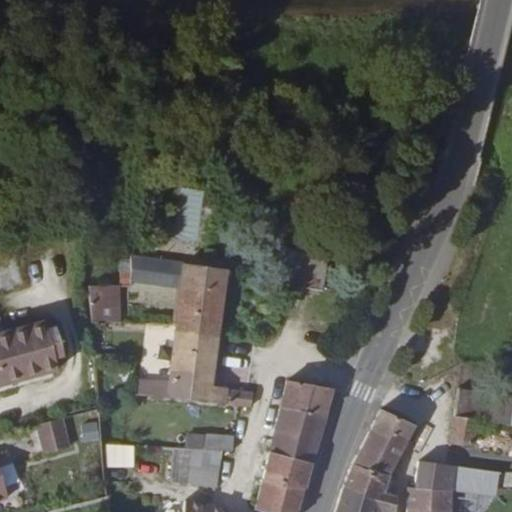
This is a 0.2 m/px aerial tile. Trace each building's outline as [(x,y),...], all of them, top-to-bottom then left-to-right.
[(178,188),(177,240),(200,240),(202,189),(178,188)] [(322,289),(326,252),(282,243),(281,249),(280,249),(277,287),(322,289)] [(183,268),(136,262),(135,280),(181,285),(183,268)] [(226,273),(183,268),(181,285),(176,325),(175,335),(217,340),(226,273)] [(129,323),(127,283),(94,283),(98,322),(129,323)] [(0,389),(57,373),(54,362),(64,360),(55,331),(46,334),(44,325),(0,337),(0,389)] [(210,390),(217,340),(175,335),(168,390),(167,403),(224,411),(225,397),(226,393),(210,390)] [(321,416),(329,389),(285,376),(279,404),(321,416)] [(168,390),(135,387),(135,401),(167,403),(168,390)] [(511,426),(511,400),(460,391),(452,446),(473,450),(477,423),(511,426)] [(251,402),(225,397),(224,411),(235,413),(250,415),(251,402)] [(325,418),(321,416),(279,404),(267,452),(307,464),(311,465),(325,418)] [(416,428),(377,412),(349,467),(387,479),(401,452),(409,456),(415,445),(408,442),(416,428)] [(62,423),(37,429),(44,458),(69,452),(62,423)] [(200,456),(200,443),(184,441),(183,455),(188,456),(200,456)] [(229,459),(230,446),(200,443),(200,456),(216,458),(229,459)] [(132,451),(102,448),(105,486),(129,487),(132,451)] [(300,492),(307,464),(267,452),(261,479),(300,492)] [(183,455),(172,454),(168,490),(188,492),(190,473),(187,473),(188,456),(183,455)] [(215,476),(216,458),(200,456),(188,456),(187,473),(190,473),(215,476)] [(0,461),(0,506),(10,504),(0,461)] [(418,463),(417,490),(414,490),(413,511),(416,511),(450,511),(451,488),(480,489),(481,465),(418,463)] [(481,465),(480,489),(498,490),(499,465),(481,465)] [(387,479),(349,467),(343,485),(383,498),(385,485),(387,479)] [(190,473),(188,492),(212,495),(215,476),(190,473)] [(253,508),(264,511),(293,511),(300,492),(261,479),(253,508)] [(383,498),(343,485),(342,490),(378,502),(376,509),(387,511),(393,511),(395,500),(388,498),(383,498)] [(378,502),(342,490),(334,511),(387,511),(376,509),(378,502)] [(456,511),(460,511),(474,511),(476,500),(458,498),(456,511)]
